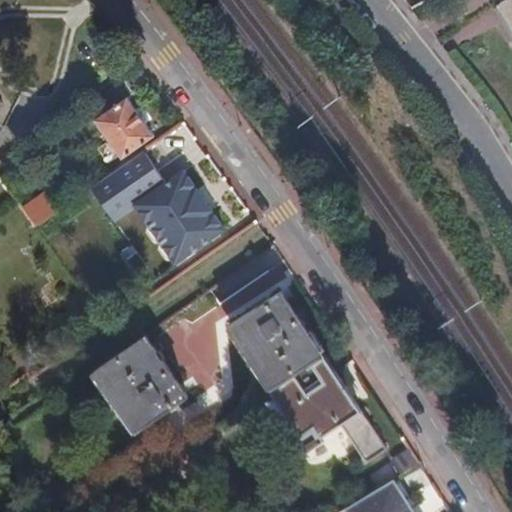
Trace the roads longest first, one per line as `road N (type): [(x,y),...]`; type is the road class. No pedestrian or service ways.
road 1 (residential): [(478,511),(307,250),(120,0)]
road 2 (tertiary): [(406,42),(511,188)]
